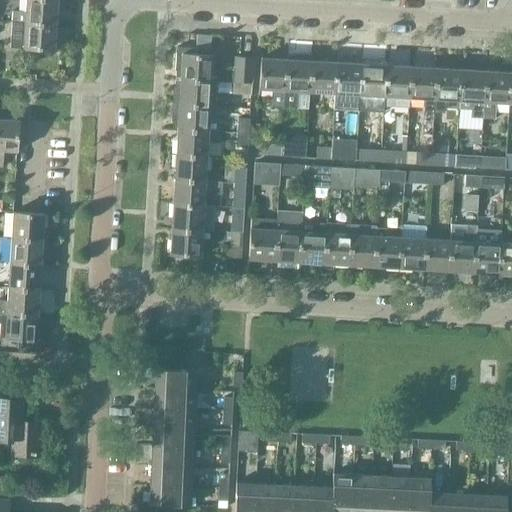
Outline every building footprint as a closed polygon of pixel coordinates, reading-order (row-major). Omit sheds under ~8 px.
[(12,12),(12,22),(56,25),(57,15),(60,15),(63,13),(63,3),(61,0),(60,0),(26,0),(25,12),(12,12)] [(56,25),(12,22),(11,47),(55,50),(56,25)] [(197,34),(196,49),(200,49),(207,50),(208,35),(197,34)] [(181,79),(212,81),(217,81),(233,82),(234,68),(219,67),(219,69),(213,69),(214,55),(196,54),(196,49),(177,48),(175,71),(181,71),(181,79)] [(286,89),(285,107),(298,108),(310,109),(311,91),(313,59),(313,53),(296,52),(296,58),(288,58),(286,89)] [(285,107),(286,89),(288,58),(262,56),(260,88),(274,89),(273,106),(285,107)] [(235,57),(234,68),(233,82),(241,83),(252,83),(254,59),(235,57)] [(311,91),(336,92),(338,61),(313,59),(311,91)] [(361,94),(362,62),(338,61),(336,92),(335,109),(360,110),(361,94)] [(362,62),(361,94),(374,95),(373,106),(385,107),(385,95),(387,64),(362,62)] [(385,95),(385,107),(395,107),(395,96),(410,97),(412,66),(387,64),(385,95)] [(425,111),(434,112),(437,67),(412,66),(410,97),(426,98),(425,111)] [(445,108),(459,109),(462,69),(437,67),(434,112),(445,113),(445,108)] [(472,117),(484,118),(487,70),(462,69),(459,109),(472,110),(472,117)] [(497,102),(510,103),(511,72),(487,70),(484,118),(496,119),(497,102)] [(174,87),(173,104),(179,104),(210,106),(211,94),(216,94),(217,81),(212,81),(181,79),(180,88),(174,87)] [(233,82),(233,94),(252,95),(252,94),(252,83),(241,83),(233,82)] [(173,104),(172,120),(178,120),(178,129),(218,131),(219,119),(210,119),(210,106),(179,104),(173,104)] [(239,118),(238,133),(249,133),(250,119),(239,118)] [(0,119),(0,167),(3,168),(4,151),(18,152),(19,120),(0,119)] [(178,129),(176,154),(207,156),(208,141),(217,142),(218,131),(178,129)] [(249,133),(238,133),(237,147),(248,148),(249,133)] [(282,144),(281,156),(296,157),(307,157),(308,135),(283,134),(282,144)] [(367,139),(365,161),(367,161),(381,162),(382,150),(383,135),(367,134),(367,139)] [(423,145),(432,145),(433,136),(423,135),(423,145)] [(267,155),(281,156),(282,144),(268,143),(267,155)] [(317,158),(332,159),(332,147),(318,146),(317,158)] [(332,159),(356,160),(357,149),(332,147),(332,159)] [(382,150),(381,162),(395,163),(396,151),(382,150)] [(417,164),(431,165),(432,153),(418,153),(417,164)] [(432,153),(431,165),(445,166),(446,154),(432,153)] [(176,154),(175,179),(206,180),(207,156),(176,154)] [(456,155),(456,166),(467,167),(481,168),(482,156),(468,155),(456,155)] [(482,156),(481,168),(495,169),(505,169),(506,158),(496,157),(482,156)] [(255,162),(254,184),(279,186),(280,177),(281,164),(267,163),(255,162)] [(281,164),(280,177),(306,178),(306,165),(281,164)] [(306,178),(305,187),(330,189),(331,167),(316,166),(306,165),(306,178)] [(331,167),(330,189),(354,190),(354,188),(356,168),(331,167)] [(236,168),(235,182),(246,183),(247,168),(236,168)] [(356,168),(354,188),(379,190),(380,182),(380,170),(366,169),(356,168)] [(380,170),(380,182),(389,182),(394,183),(405,183),(405,171),(395,171),(380,170)] [(416,184),(430,185),(431,173),(417,172),(416,184)] [(431,173),(430,185),(444,186),(445,174),(431,173)] [(466,187),(480,188),(481,176),(466,175),(466,187)] [(481,176),(480,188),(494,189),(503,189),(504,177),(495,177),(481,176)] [(175,179),(173,203),(204,205),(205,193),(222,194),(223,181),(206,180),(175,179)] [(246,183),(235,182),(234,196),(245,197),(246,183)] [(379,190),(378,205),(387,206),(389,182),(380,182),(379,190)] [(173,203),(172,228),(203,230),(204,205),(173,203)] [(300,262),(302,231),(303,213),(278,211),(277,229),(275,261),(300,262)] [(13,212),(11,237),(43,239),(44,214),(13,212)] [(251,228),(249,259),(275,261),(277,229),(277,219),(252,217),(251,228)] [(232,218),(231,232),(243,233),(244,219),(232,218)] [(302,231),(300,262),(325,264),(327,232),(327,224),(316,223),(303,223),(302,231)] [(327,232),(325,264),(350,265),(352,234),(352,225),(327,223),(327,224),(327,232)] [(424,270),(426,238),(427,224),(402,223),(401,237),(399,268),(424,270)] [(449,271),(474,273),(477,228),(477,224),(467,223),(466,241),(451,240),(449,271)] [(352,234),(350,265),(375,267),(376,235),(377,228),(377,226),(352,225),(352,234)] [(172,228),(170,254),(201,256),(202,242),(212,242),(212,231),(203,230),(172,228)] [(376,235),(375,267),(399,268),(401,237),(386,236),(387,229),(377,228),(376,235)] [(499,274),(501,243),(502,229),(477,228),(474,273),(499,274)] [(243,233),(231,232),(231,246),(242,247),(243,233)] [(11,237),(10,262),(41,264),(43,239),(11,237)] [(424,270),(449,271),(451,240),(426,238),(424,270)] [(499,274),(511,275),(511,243),(501,243),(499,274)] [(10,262),(8,287),(40,289),(41,264),(10,262)] [(0,299),(0,311),(38,314),(40,289),(8,287),(7,300),(0,299)] [(38,314),(0,311),(0,322),(0,323),(0,326),(0,337),(37,340),(38,314)] [(155,369),(154,389),(196,391),(197,371),(155,369)] [(233,387),(234,387),(243,387),(243,373),(234,373),(233,387)] [(154,389),(153,408),(195,410),(196,391),(154,389)] [(0,395),(0,437),(12,438),(11,452),(40,454),(41,423),(22,422),(23,397),(0,395)] [(225,398),(224,411),(233,412),(234,398),(225,398)] [(153,408),(152,427),(194,429),(195,410),(153,408)] [(233,412),(224,411),(224,425),(232,425),(233,412)] [(152,427),(151,446),(194,448),(194,429),(152,427)] [(239,431),(238,440),(253,441),(253,432),(239,431)] [(265,441),(278,442),(278,433),(265,433),(265,441)] [(278,433),(278,442),(292,443),(292,434),(278,433)] [(303,443),(316,444),(317,435),(303,434),(303,443)] [(317,435),(316,444),(330,445),(330,436),(317,435)] [(223,436),(223,450),(231,450),(232,437),(223,436)] [(342,445),(355,446),(355,437),(342,436),(342,445)] [(355,437),(355,446),(369,446),(369,438),(355,437)] [(380,447),(394,448),(394,439),(381,438),(380,447)] [(394,439),(394,448),(407,448),(407,439),(394,439)] [(419,449),(433,449),(433,440),(419,440),(419,449)] [(433,440),(433,449),(446,450),(446,441),(433,440)] [(456,450),(470,451),(470,442),(456,442),(456,450)] [(470,442),(470,451),(484,452),(484,443),(470,442)] [(510,444),(496,444),(496,452),(509,453),(510,444)] [(151,446),(150,465),(193,467),(194,448),(151,446)] [(231,450),(223,450),(222,463),(231,463),(231,450)] [(150,465),(149,485),(192,487),(193,467),(150,465)] [(408,511),(410,476),(409,476),(410,465),(393,465),(392,475),(391,475),(389,511),(408,511)] [(351,511),(353,473),(333,472),(332,487),(331,511),(351,511)] [(351,511),(370,511),(372,474),(353,473),(351,511)] [(370,511),(389,511),(391,475),(372,474),(370,511)] [(221,475),(221,488),(230,488),(230,475),(221,475)] [(408,511),(429,511),(430,491),(430,477),(410,476),(408,511)] [(235,511),(255,511),(257,483),(236,482),(235,511)] [(255,511),(274,511),(276,484),(257,483),(255,511)] [(274,511),(293,511),(295,485),(276,484),(274,511)] [(192,487),(149,485),(148,504),(191,507),(191,498),(192,487)] [(293,511),(313,511),(314,486),(295,485),(293,511)] [(331,511),(332,487),(314,486),(313,511),(331,511)] [(230,488),(221,488),(220,502),(229,502),(230,488)] [(447,511),(448,492),(430,491),(429,511),(447,511)] [(447,511),(466,511),(468,493),(448,492),(447,511)] [(466,511),(486,511),(487,494),(468,493),(466,511)] [(487,494),(486,511),(506,511),(507,495),(487,494)] [(0,500),(0,511),(8,511),(9,501),(0,500)]
